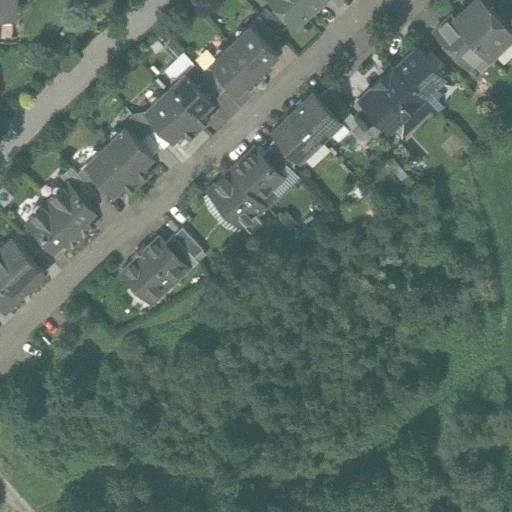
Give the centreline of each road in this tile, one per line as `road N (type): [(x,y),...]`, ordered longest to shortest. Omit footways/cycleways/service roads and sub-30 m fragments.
road 1 (residential): [(0,351),(16,327),(339,39),(409,0)]
road 2 (residential): [(0,157),(167,0)]
